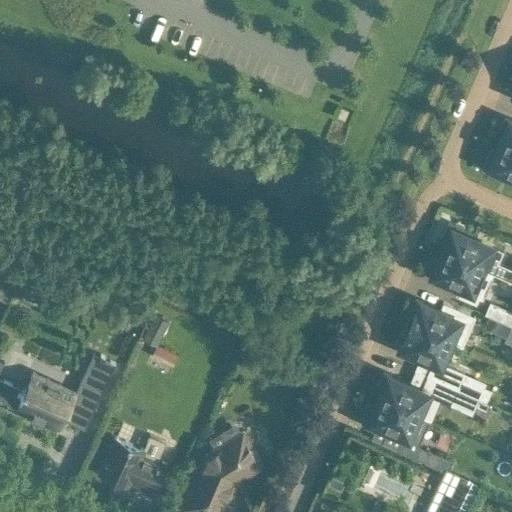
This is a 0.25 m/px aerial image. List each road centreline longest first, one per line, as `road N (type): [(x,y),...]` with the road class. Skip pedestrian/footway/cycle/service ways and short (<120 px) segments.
road 1 (residential): [(161,0),(339,75),(372,0)]
road 2 (residential): [(511,14),(438,179)]
